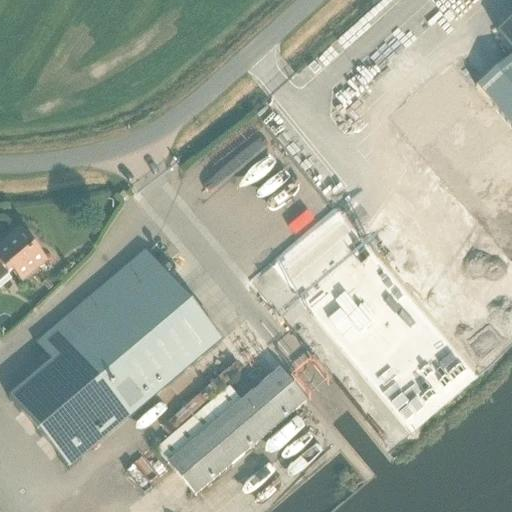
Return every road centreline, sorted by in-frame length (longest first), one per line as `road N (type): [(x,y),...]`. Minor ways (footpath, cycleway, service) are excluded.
road 1 (unclassified): [(149,136),(312,0)]
road 2 (unclassified): [(149,136),(91,157),(0,165)]
